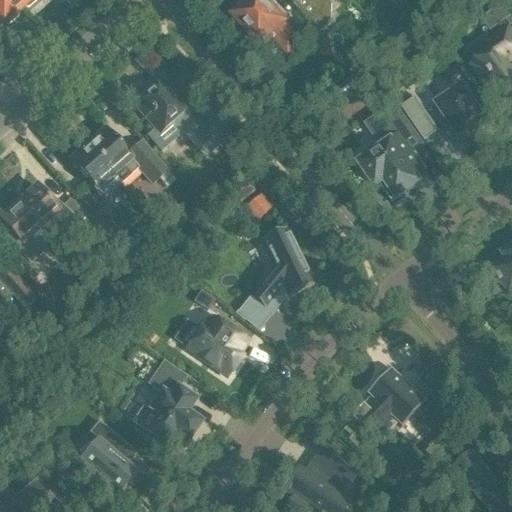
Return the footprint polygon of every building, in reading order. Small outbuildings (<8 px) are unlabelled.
[(16,15),(20,11),(10,0),(0,0),(0,28),(5,25),(8,25),(16,19),(16,15)] [(10,0),(21,11),(24,8),(26,8),(28,9),(32,5),(35,2),(35,0),(10,0)] [(301,44),(261,0),(253,0),(252,1),(248,1),(240,8),(240,12),(234,17),(259,46),(270,36),(288,56),(301,44)] [(320,34),(331,25),(332,4),(328,0),(314,0),(315,1),(301,13),(320,34)] [(502,8),(481,23),(489,35),(511,20),(502,8)] [(393,31),(388,25),(381,31),(387,37),(393,31)] [(510,105),(511,103),(511,73),(505,64),(511,59),(511,34),(509,30),(489,44),(493,50),(472,65),(494,96),(501,92),(510,105)] [(339,73),(347,66),(315,31),(308,38),(339,73)] [(198,127),(160,84),(153,91),(150,87),(140,96),(143,100),(136,106),(157,130),(148,138),(161,152),(183,133),(187,138),(198,127)] [(462,89),(437,106),(464,146),(476,137),(474,134),(487,126),(468,98),(471,96),(469,93),(466,95),(462,89)] [(416,130),(431,121),(416,98),(415,99),(411,102),(402,108),(416,130)] [(384,146),(368,157),(384,181),(379,184),(392,203),(421,183),(416,176),(426,169),(401,133),(410,126),(397,106),(376,120),(383,129),(376,133),(384,146)] [(209,155),(231,136),(232,135),(216,117),(193,137),(209,155)] [(90,145),(88,147),(121,185),(138,170),(152,186),(167,172),(142,144),(128,156),(106,131),(100,136),(97,133),(88,142),(90,145)] [(74,159),(69,163),(103,201),(121,185),(88,147),(86,148),(85,149),(83,146),(73,155),(75,158),(74,159)] [(247,187),(228,202),(235,209),(253,194),(247,187)] [(36,188),(17,205),(40,229),(58,213),(36,188)] [(256,223),(270,211),(259,199),(245,211),(256,223)] [(87,218),(70,200),(61,208),(77,227),(87,218)] [(5,216),(0,219),(0,222),(12,236),(8,240),(22,256),(23,258),(25,256),(32,263),(33,262),(54,244),(40,229),(17,205),(16,206),(16,205),(4,215),(5,216)] [(88,213),(102,229),(111,221),(97,205),(88,213)] [(285,230),(260,243),(269,262),(279,279),(277,282),(276,282),(268,293),(265,291),(264,292),(260,288),(252,298),(275,316),(289,299),(314,286),(285,230)] [(511,250),(504,256),(508,263),(494,272),(499,280),(498,281),(501,285),(503,284),(510,295),(511,293),(511,250)] [(23,258),(16,264),(31,282),(41,273),(32,263),(25,256),(23,258)] [(0,298),(5,303),(11,297),(25,312),(37,301),(6,268),(0,272),(0,298)] [(201,291),(194,301),(207,310),(215,300),(201,291)] [(249,343),(213,319),(204,332),(201,330),(187,351),(229,379),(243,359),(240,357),(249,343)] [(189,442),(201,424),(187,414),(195,402),(196,402),(172,386),(180,375),(165,364),(149,386),(162,395),(150,411),(159,418),(148,433),(172,450),(181,437),(189,442)] [(411,388),(390,369),(376,385),(373,387),(377,390),(345,425),(368,446),(379,435),(384,439),(397,425),(401,428),(411,418),(425,402),(424,401),(431,393),(418,381),(411,388)] [(119,498),(138,475),(121,461),(130,450),(98,422),(89,433),(88,434),(96,441),(77,463),(90,474),(81,484),(101,501),(110,491),(119,498)] [(487,479),(468,457),(452,471),(488,511),(511,511),(511,498),(492,475),(487,479)] [(319,487),(297,472),(282,494),(293,501),(286,511),(340,511),(346,505),(336,499),(340,494),(342,495),(355,475),(334,461),(333,463),(334,464),(323,480),(322,479),(320,481),(322,482),(319,487)] [(75,502),(70,497),(46,470),(15,497),(1,481),(0,482),(0,511),(13,511),(21,505),(26,511),(38,511),(54,499),(65,511),(75,502)]
